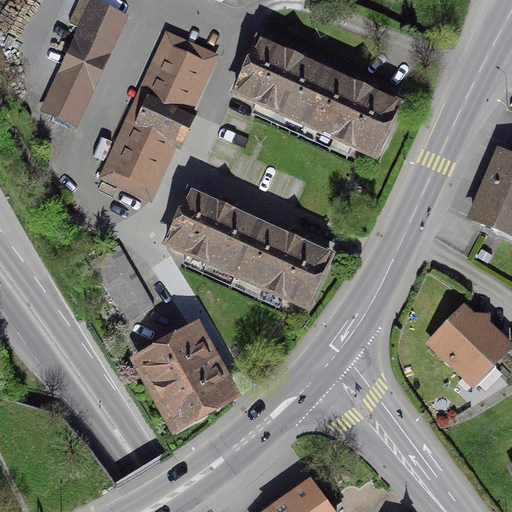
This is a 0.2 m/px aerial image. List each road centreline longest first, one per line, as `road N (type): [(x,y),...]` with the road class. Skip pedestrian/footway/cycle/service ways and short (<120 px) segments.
road 1 (primary): [(322,363),(389,269),(511,9)]
road 2 (motorway): [(0,266),(170,511)]
road 3 (primary): [(149,511),(259,428),(322,363)]
road 4 (residential): [(450,511),(322,363)]
